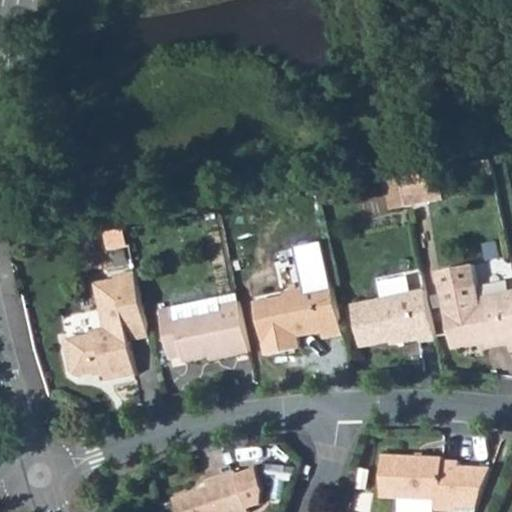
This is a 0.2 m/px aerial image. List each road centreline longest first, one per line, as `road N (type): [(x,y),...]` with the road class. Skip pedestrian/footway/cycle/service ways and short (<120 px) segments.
road 1 (residential): [(38,476),(95,455),(338,405)]
road 2 (residential): [(338,405),(511,410)]
road 3 (residential): [(0,331),(38,476)]
